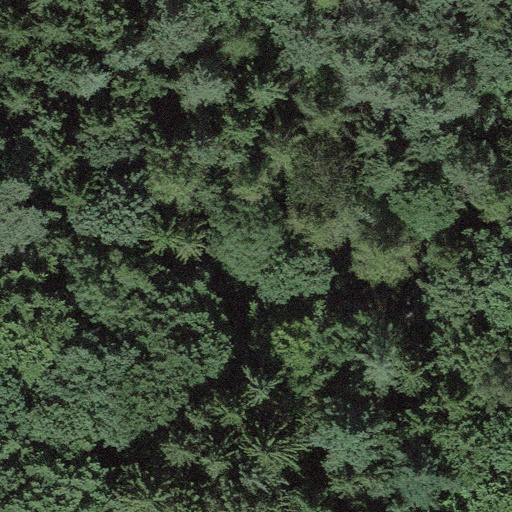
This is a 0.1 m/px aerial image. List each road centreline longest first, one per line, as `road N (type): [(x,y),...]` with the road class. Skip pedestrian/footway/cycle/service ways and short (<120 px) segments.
road 1 (track): [(251,295),(101,443),(78,511)]
road 2 (track): [(511,351),(435,309),(251,295)]
road 3 (track): [(0,225),(251,295)]
